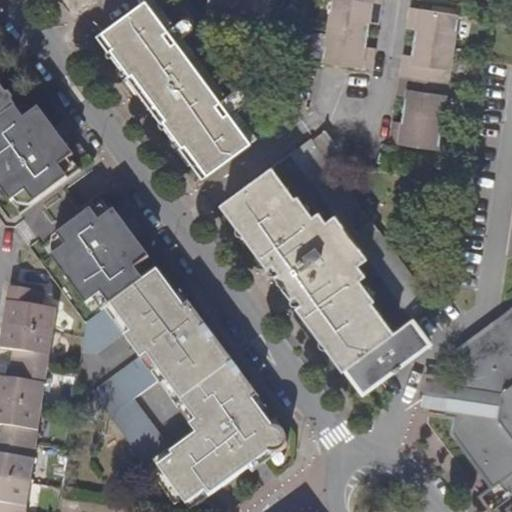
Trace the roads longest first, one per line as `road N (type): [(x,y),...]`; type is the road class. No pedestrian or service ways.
road 1 (unknown): [(383,454),(391,407),(485,293),(511,153)]
road 2 (residential): [(395,0),(382,73),(165,212)]
road 3 (residential): [(340,461),(165,212)]
road 4 (residential): [(0,253),(127,157)]
road 5 (residential): [(127,157),(42,43)]
